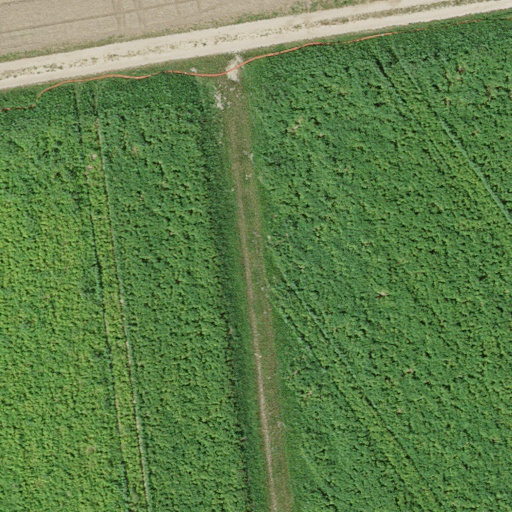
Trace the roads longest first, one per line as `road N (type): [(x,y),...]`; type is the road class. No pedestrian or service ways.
road 1 (track): [(217,40),(272,511)]
road 2 (track): [(0,83),(443,0)]
